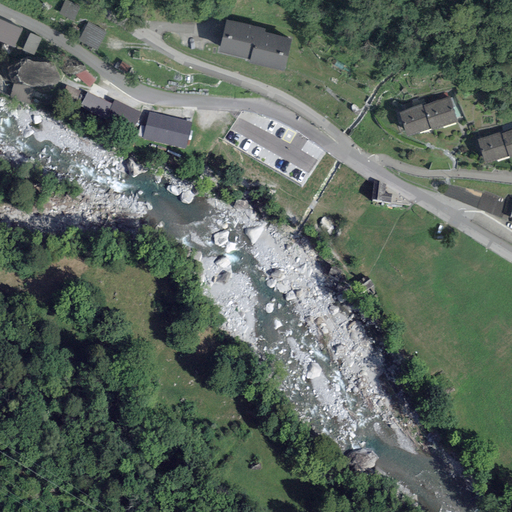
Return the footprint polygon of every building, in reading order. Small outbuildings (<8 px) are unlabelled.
[(78,3),(65,0),(62,0),(59,14),(75,17),(78,3)] [(23,29),(0,17),(0,39),(15,46),(23,29)] [(228,19),(221,50),(251,57),(250,59),(283,67),(290,38),(264,32),(265,28),(228,19)] [(107,28),(87,20),(80,38),(100,46),(107,28)] [(41,37),(29,31),(26,48),(35,53),(41,37)] [(95,79),(85,69),(76,73),(90,85),(95,79)] [(34,83),(15,79),(12,96),(30,100),(34,83)] [(81,92),(67,87),(62,99),(76,105),(81,92)] [(111,104),(88,93),(81,107),(105,118),(111,104)] [(423,105),(431,128),(431,130),(458,121),(450,96),(423,105)] [(141,114),(115,101),(108,117),(134,129),(141,114)] [(408,136),(431,128),(423,105),(422,103),(399,112),(408,136)] [(192,123),(149,112),(142,138),(186,149),(192,123)] [(511,130),(502,133),(508,156),(509,159),(511,157),(511,130)] [(508,156),(502,133),(501,131),(478,139),(486,163),(508,156)] [(386,186),(376,184),(373,201),(391,204),(392,197),(384,195),(386,186)] [(507,200),(484,191),(477,208),(501,217),(507,200)] [(511,198),(508,197),(507,200),(501,217),(500,220),(511,223),(511,198)] [(344,274),(334,269),(330,276),(340,281),(344,274)] [(373,286),(366,279),(358,287),(364,294),(373,286)] [(456,391),(444,373),(427,385),(439,403),(456,391)]
